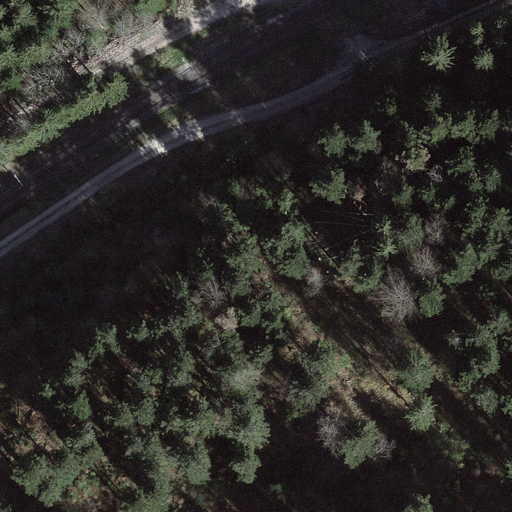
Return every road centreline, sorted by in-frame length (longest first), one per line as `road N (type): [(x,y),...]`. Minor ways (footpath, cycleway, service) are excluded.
road 1 (track): [(506,0),(372,54),(299,99),(188,136),(0,261)]
road 2 (track): [(239,0),(0,142)]
